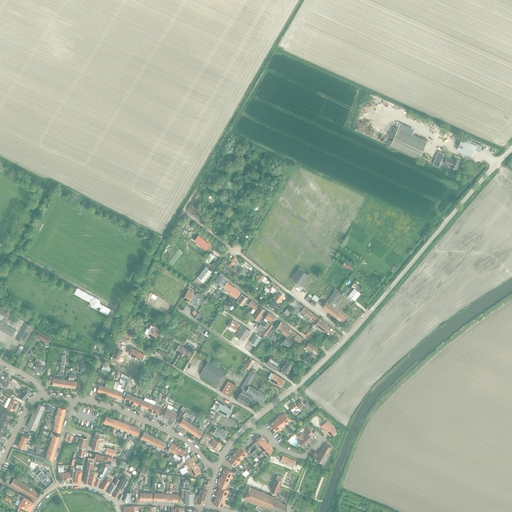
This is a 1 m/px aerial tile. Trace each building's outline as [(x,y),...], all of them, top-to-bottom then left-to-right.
[(390,146),(419,159),(427,140),(399,128),(390,146)] [(462,138),(457,149),(471,156),(474,149),(476,150),(476,148),(480,150),(482,145),(467,139),(466,140),(462,138)] [(433,164),(435,165),(437,160),(441,161),(444,154),(438,151),(435,159),(433,164)] [(461,160),(460,160),(461,158),(454,154),(452,159),(447,157),(444,163),(450,165),(449,166),(457,169),(461,160)] [(205,249),(210,244),(198,235),(194,240),(205,249)] [(218,252),(211,262),(217,266),(223,256),(218,252)] [(206,266),(197,277),(203,282),(212,271),(206,266)] [(306,279),(307,280),(310,275),(299,267),(291,279),(301,286),(306,279)] [(260,273),(254,281),(258,284),(259,283),(262,286),(263,285),(262,284),(263,283),(263,284),(264,282),(261,280),(264,276),(260,273)] [(359,276),(355,281),(363,288),(367,283),(359,276)] [(227,282),(223,286),(231,291),(229,293),(236,298),(240,292),(227,282)] [(266,287),(261,293),(262,296),(264,294),(265,294),(268,292),(266,291),(268,289),(269,289),(271,288),(272,289),(271,290),(274,293),(276,291),(279,288),(271,282),(268,286),(267,287),(266,287)] [(343,292),(342,294),(346,298),(347,297),(349,299),(351,300),(352,298),(354,300),(360,293),(357,291),(360,288),(354,283),(352,286),(354,288),(348,296),(343,292)] [(96,298),(91,299),(89,298),(91,295),(77,288),(74,293),(90,302),(91,306),(95,308),(99,307),(101,308),(99,310),(108,315),(111,309),(100,304),(99,300),(96,298)] [(183,298),(188,302),(194,293),(188,290),(183,298)] [(273,298),(269,304),(274,309),(285,294),(279,290),(273,298)] [(340,312),(334,308),(337,305),(334,303),(340,295),(335,291),(322,307),(342,323),(346,317),(340,312)] [(242,293),(237,300),(243,305),(248,297),(242,293)] [(309,294),(305,299),(314,306),(319,298),(314,294),(313,297),(309,294)] [(251,300),(248,304),(253,308),(250,312),(252,313),(255,310),(259,305),(251,300)] [(319,318),(299,303),(293,312),(297,315),(295,318),(309,330),(314,324),(319,318)] [(0,319),(5,323),(8,317),(5,315),(8,310),(0,304),(0,319)] [(259,306),(252,316),(257,320),(265,310),(260,306),(259,306)] [(274,317),(268,313),(264,318),(267,320),(266,322),(269,324),(274,317)] [(0,319),(0,328),(12,335),(12,334),(16,337),(22,341),(31,325),(25,322),(26,321),(16,316),(13,321),(12,321),(8,318),(8,317),(5,323),(0,319)] [(319,318),(314,324),(314,325),(323,332),(324,331),(330,335),(334,329),(319,317),(319,318)] [(228,327),(235,331),(240,324),(233,320),(228,327)] [(281,333),(286,326),(281,322),(276,329),(281,333)] [(270,323),(266,328),(262,333),(265,335),(264,335),(265,333),(266,334),(273,326),(273,325),(270,323)] [(260,324),(257,328),(260,330),(263,332),(266,328),(260,324)] [(148,335),(154,338),(159,330),(151,325),(149,329),(151,330),(148,335)] [(235,335),(243,340),(250,330),(242,325),(235,335)] [(286,337),(292,330),(286,326),(281,333),(286,337)] [(123,329),(120,334),(129,340),(132,334),(123,329)] [(292,330),(286,337),(282,342),(288,346),(291,341),(293,342),(294,342),(295,341),(299,344),(303,338),(292,330)] [(36,336),(47,343),(50,338),(39,331),(36,336)] [(256,334),(250,342),(251,343),(255,345),(261,337),(256,334)] [(316,354),(320,350),(309,341),(305,347),(311,351),(312,351),(313,351),(311,353),(315,356),(316,354)] [(109,360),(115,363),(122,350),(121,350),(123,346),(117,342),(115,346),(116,347),(109,360)] [(182,355),(188,359),(195,347),(188,343),(185,348),(179,344),(174,352),(181,356),(182,355)] [(15,353),(19,355),(24,347),(21,345),(15,353)] [(129,354),(141,360),(145,354),(132,347),(129,354)] [(266,363),(275,369),(279,363),(270,357),(266,363)] [(245,366),(249,369),(254,361),(250,358),(245,366)] [(280,372),(286,376),(287,373),(294,363),(288,358),(281,368),(282,369),(280,372)] [(40,364),(41,362),(36,359),(35,361),(31,369),(41,375),(46,367),(40,364)] [(199,374),(216,384),(225,371),(207,360),(199,374)] [(100,372),(107,376),(109,373),(108,372),(111,367),(104,364),(100,372)] [(259,398),(263,400),(266,395),(249,385),(256,374),(250,371),(240,388),(242,389),(236,400),(246,406),(252,395),(258,399),(259,398)] [(273,373),(269,380),(275,384),(275,383),(280,386),(284,380),(273,373)] [(49,374),(47,383),(54,384),(56,375),(49,374)] [(76,377),(75,387),(82,388),(83,378),(76,377)] [(221,392),(228,396),(235,385),(228,380),(221,392)] [(115,396),(119,383),(119,382),(115,381),(113,389),(111,388),(109,394),(115,396)] [(109,394),(111,388),(111,386),(106,384),(105,386),(103,393),(109,394)] [(118,384),(115,396),(121,398),(123,389),(121,388),(122,385),(118,384)] [(28,388),(27,390),(24,387),(21,391),(20,390),(18,393),(19,395),(24,399),(31,391),(28,388)] [(130,402),(132,396),(127,393),(124,399),(130,402)] [(135,404),(138,398),(132,396),(130,402),(135,404)] [(7,407),(13,410),(18,401),(11,398),(7,407)] [(141,406),(144,400),(138,398),(135,404),(141,406)] [(147,408),(149,402),(144,400),(141,406),(147,408)] [(155,405),(152,411),(158,413),(160,407),(162,404),(158,403),(158,402),(156,401),(155,405)] [(300,410),(299,408),(304,404),(301,401),(296,404),(294,402),(288,406),(293,412),(295,414),(300,410)] [(312,407),(307,401),(304,403),(310,411),(313,409),(312,407)] [(152,411),(155,405),(149,402),(147,408),(152,411)] [(216,410),(227,416),(231,409),(220,403),(216,410)] [(31,419),(27,427),(34,430),(38,422),(41,414),(45,406),(39,404),(36,412),(35,414),(33,413),(31,419)] [(168,406),(163,416),(168,418),(172,410),(173,407),(168,404),(168,406)] [(59,407),(57,417),(64,418),(66,409),(59,407)] [(172,410),(168,418),(173,420),(177,412),(172,410)] [(0,418),(8,422),(11,415),(2,411),(0,415),(0,418)] [(279,417),(285,424),(290,420),(284,413),(279,417)] [(110,424),(112,418),(106,416),(104,422),(110,424)] [(57,417),(55,426),(62,428),(64,418),(57,417)] [(279,417),(275,420),(280,427),(281,427),(285,424),(279,417)] [(184,427),(188,422),(183,418),(179,424),(184,427)] [(274,421),(270,424),(271,426),(272,428),(275,431),(279,429),(280,431),(282,429),(281,427),(280,427),(275,420),(274,421)] [(321,426),(330,435),(336,430),(327,420),(321,426)] [(189,430),(193,425),(188,422),(184,427),(189,430)] [(194,434),(198,428),(193,425),(189,430),(194,434)] [(134,426),(132,432),(138,435),(140,429),(134,426)] [(222,429),(222,430),(214,426),(211,432),(223,439),(227,433),(225,432),(226,431),(222,429)] [(304,447),(313,438),(311,435),(313,433),(308,427),(305,430),(307,432),(303,435),(301,433),(298,436),(300,439),(297,441),(304,447)] [(198,428),(194,434),(199,437),(203,432),(198,428)] [(52,429),(50,436),(59,439),(61,432),(52,429)] [(100,442),(102,443),(104,434),(96,432),(94,436),(91,448),(98,450),(100,442)] [(146,440),(149,435),(144,432),(141,438),(146,440)] [(20,433),(17,439),(26,443),(29,437),(20,433)] [(208,434),(206,436),(210,438),(211,438),(213,439),(210,445),(217,449),(221,442),(214,438),(214,437),(208,434)] [(152,443),(155,437),(149,435),(146,440),(152,443)] [(50,436),(48,443),(57,446),(59,439),(50,436)] [(258,446),(265,440),(261,436),(254,442),(257,445),(258,446)] [(78,446),(79,447),(85,448),(87,441),(87,438),(81,437),(78,446)] [(157,446),(160,440),(155,437),(152,443),(157,446)] [(17,439),(15,446),(23,450),(26,443),(17,439)] [(160,440),(157,446),(163,449),(166,443),(160,440)] [(262,451),(269,445),(265,440),(258,446),(257,445),(255,447),(257,449),(259,447),(262,451)] [(48,443),(46,449),(55,452),(57,446),(48,443)] [(124,452),(129,454),(133,445),(128,443),(124,452)] [(169,463),(178,447),(172,443),(169,448),(167,447),(165,451),(166,452),(168,450),(172,452),(169,458),(172,459),(169,463)] [(328,455),(327,454),(331,447),(325,444),(321,451),(320,450),(315,458),(323,463),(328,455)] [(269,445),(262,451),(267,456),(273,449),(269,445)] [(236,451),(243,457),(247,453),(241,446),(236,451)] [(172,459),(169,463),(171,464),(172,463),(174,460),(175,458),(177,455),(181,457),(182,457),(183,459),(189,454),(188,454),(186,452),(185,451),(178,447),(172,459)] [(257,458),(260,456),(254,448),(251,451),(257,458)] [(46,449),(44,456),(53,459),(55,452),(46,449)] [(106,454),(118,457),(119,454),(114,452),(115,451),(107,449),(106,454)] [(236,451),(232,455),(239,461),(243,457),(236,451)] [(95,458),(95,459),(100,460),(99,463),(101,463),(103,456),(96,454),(95,458)] [(185,467),(180,470),(181,472),(186,469),(189,467),(189,468),(196,464),(192,457),(190,457),(189,454),(183,459),(183,460),(184,462),(185,461),(187,464),(184,465),(185,467)] [(34,455),(32,461),(34,462),(34,460),(37,461),(36,462),(46,466),(48,466),(49,464),(50,460),(44,458),(36,455),(34,455)] [(232,455),(228,459),(234,466),(237,463),(239,465),(241,463),(239,461),(232,455)] [(294,466),(296,460),(283,455),(281,461),(294,466)] [(97,476),(94,484),(99,486),(100,482),(102,483),(106,477),(104,475),(112,460),(111,460),(112,458),(108,456),(106,460),(110,461),(110,463),(109,463),(108,464),(107,464),(105,467),(102,474),(101,474),(100,477),(97,476)] [(92,470),(93,466),(95,459),(95,458),(89,457),(84,482),(89,483),(92,470)] [(106,477),(102,483),(100,487),(106,490),(112,480),(111,479),(113,476),(109,473),(111,469),(116,462),(112,460),(104,475),(106,477)] [(196,464),(189,468),(193,474),(194,474),(196,476),(201,473),(196,464)] [(70,482),(71,472),(66,472),(66,470),(64,470),(64,465),(58,465),(59,482),(70,482)] [(92,470),(89,483),(94,484),(97,476),(98,472),(95,471),(96,470),(97,467),(95,467),(93,466),(92,470)] [(230,477),(231,476),(233,472),(224,468),(222,474),(230,477)] [(41,470),(37,475),(39,477),(42,480),(43,481),(42,483),(39,486),(40,486),(44,491),(46,490),(56,481),(52,477),(53,477),(48,472),(46,474),(44,472),(41,470)] [(123,475),(120,480),(112,494),(120,500),(123,494),(120,493),(122,490),(123,490),(131,474),(125,470),(123,475)] [(233,477),(231,476),(230,477),(222,474),(220,479),(228,483),(230,478),(233,479),(233,477)] [(276,478),(270,491),(272,491),(271,495),(274,496),(275,493),(277,494),(282,480),(283,477),(278,474),(276,478)] [(11,484),(36,500),(41,494),(15,477),(11,484)] [(112,494),(120,480),(117,478),(114,483),(111,482),(106,491),(112,494)] [(220,479),(217,485),(220,486),(226,489),(226,488),(228,483),(220,479)] [(133,487),(135,487),(135,486),(136,482),(133,482),(133,486),(131,486),(131,492),(126,492),(123,500),(124,501),(132,501),(132,494),(133,487)] [(196,495),(195,502),(204,504),(208,488),(204,486),(203,489),(200,489),(199,495),(196,495)] [(220,486),(218,492),(226,496),(229,490),(226,488),(226,489),(220,486)] [(249,486),(244,499),(270,509),(270,510),(274,511),(275,508),(283,511),(284,511),(287,505),(274,500),(275,496),(274,496),(271,495),(249,486)] [(185,489),(184,497),(184,502),(194,503),(194,492),(190,492),(191,490),(185,489)] [(216,498),(224,501),(223,503),(226,504),(227,502),(227,501),(224,500),(226,496),(218,492),(216,497),(216,498)] [(19,505),(20,505),(30,511),(34,502),(19,493),(17,497),(22,500),(19,505)] [(216,498),(214,503),(222,507),(223,503),(224,501),(216,498)]
